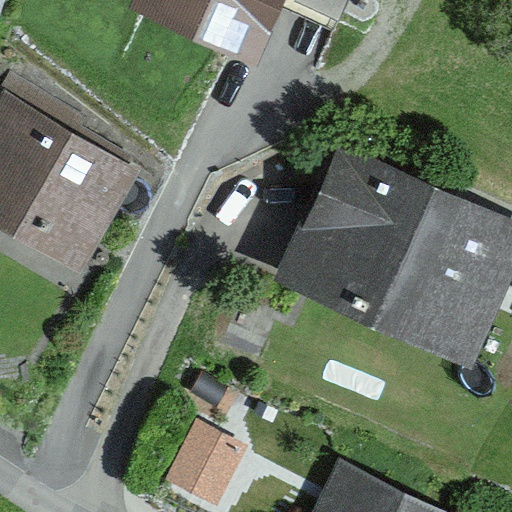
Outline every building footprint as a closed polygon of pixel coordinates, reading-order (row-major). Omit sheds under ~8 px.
[(272,0),(179,0),(255,36),(272,0)] [(116,169),(13,109),(0,130),(0,204),(71,246),(116,169)] [(511,234),(342,158),(293,267),(366,300),(369,293),(467,337),(511,237),(511,234)] [(167,474),(223,500),(254,433),(199,407),(167,474)] [(429,511),(346,471),(326,511),(429,511)]
